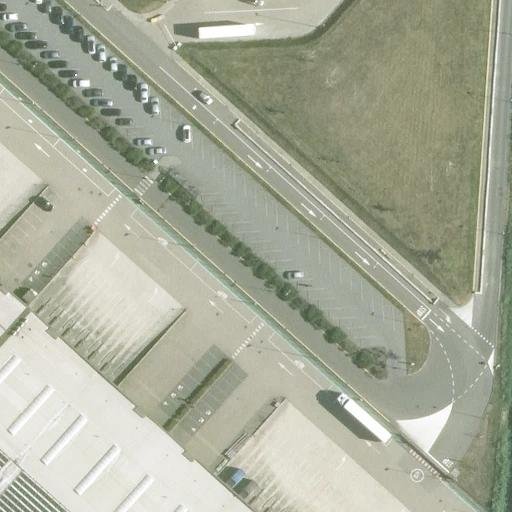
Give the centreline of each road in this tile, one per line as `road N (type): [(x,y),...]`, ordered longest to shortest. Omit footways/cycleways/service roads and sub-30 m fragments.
road 1 (unclassified): [(434,392),(406,403),(366,387),(0,58)]
road 2 (unclassified): [(79,0),(428,312),(450,352),(434,392)]
road 3 (unclassified): [(504,0),(482,339),(434,392)]
road 4 (unknown): [(272,369),(185,463)]
road 5 (unknown): [(205,309),(116,396)]
